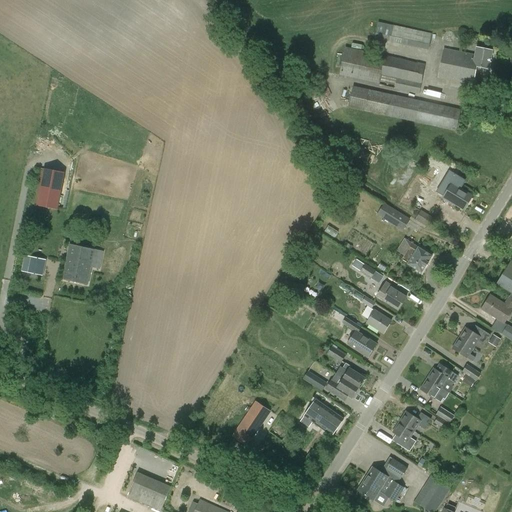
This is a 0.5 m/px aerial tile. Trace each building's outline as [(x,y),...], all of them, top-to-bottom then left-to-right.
[(378,22),(375,39),(429,50),(432,33),(378,22)] [(425,64),(345,47),(338,77),(419,95),(425,64)] [(443,48),(438,78),(473,85),(477,67),(488,70),(492,51),(477,48),(475,55),(443,48)] [(348,108),(457,132),(461,110),(354,87),(348,108)] [(347,154),(367,163),(370,155),(350,146),(347,154)] [(62,173),(43,169),(36,205),(56,208),(62,173)] [(452,184),(444,198),(465,210),(473,197),(452,184)] [(394,223),(404,229),(409,220),(391,209),(386,217),(395,222),(394,223)] [(428,227),(429,225),(433,218),(421,211),(415,219),(419,222),(428,227)] [(95,251),(70,245),(63,279),(87,284),(95,251)] [(409,247),(404,255),(402,259),(409,263),(407,265),(421,274),(432,257),(418,248),(416,251),(409,247)] [(42,276),(45,260),(31,257),(28,273),(42,276)] [(357,259),(352,266),(361,272),(365,265),(357,259)] [(361,272),(371,278),(375,271),(365,265),(361,272)] [(511,291),(511,293),(509,298),(511,299),(511,269),(509,268),(499,284),(511,291)] [(299,288),(284,278),(280,285),(295,294),(299,288)] [(385,285),(377,296),(383,299),(382,300),(398,310),(406,297),(390,287),(390,288),(385,285)] [(505,304),(502,303),(490,295),(481,310),(505,323),(511,310),(511,299),(509,298),(505,304)] [(366,296),(362,302),(372,308),(376,302),(366,296)] [(383,334),(391,321),(375,310),(366,323),(383,334)] [(368,358),(377,345),(358,333),(362,327),(346,317),(342,324),(355,332),(347,345),(368,358)] [(466,327),(459,338),(474,347),(478,342),(484,345),(490,335),(475,325),(471,331),(466,327)] [(511,327),(507,325),(501,335),(511,341),(511,327)] [(494,335),(491,343),(498,346),(501,338),(494,335)] [(470,354),(474,347),(459,338),(452,348),(467,358),(472,362),(475,357),(470,354)] [(346,356),(332,346),(327,354),(341,363),(346,356)] [(340,367),(336,374),(343,379),(344,378),(359,387),(365,378),(350,368),(352,366),(347,363),(343,368),(340,367)] [(476,381),(482,375),(467,364),(462,372),(476,381)] [(443,366),(439,372),(433,369),(427,379),(442,389),(450,394),(453,388),(452,385),(458,376),(443,366)] [(327,383),(308,371),(303,379),(322,391),(327,383)] [(325,388),(325,389),(336,396),(345,402),(349,396),(352,398),(359,387),(344,378),(343,379),(340,384),(331,379),(325,388)] [(420,389),(435,399),(441,403),(444,399),(438,395),(442,389),(427,379),(420,389)] [(332,436),(344,419),(316,400),(304,416),(332,436)] [(247,447),(271,411),(256,401),(232,436),(247,447)] [(450,423),(455,416),(441,407),(436,414),(439,416),(450,423)] [(406,411),(399,422),(415,432),(418,426),(424,430),(431,420),(421,413),(417,419),(406,411)] [(453,425),(450,423),(439,416),(434,423),(448,432),(453,425)] [(411,438),(415,432),(399,422),(392,432),(398,436),(394,442),(410,452),(416,442),(411,438)] [(372,468),(358,491),(373,501),(374,500),(377,502),(382,494),(395,502),(404,488),(397,483),(400,478),(401,479),(407,469),(392,459),(382,474),(372,468)] [(87,471),(83,479),(94,484),(98,476),(87,471)] [(126,497),(161,511),(170,490),(136,475),(126,497)] [(438,489),(427,482),(415,502),(425,509),(434,495),(442,500),(449,489),(441,483),(438,489)] [(225,511),(200,499),(194,511),(225,511)]
